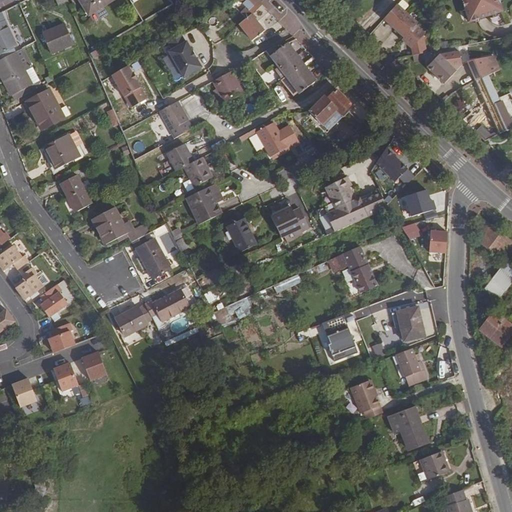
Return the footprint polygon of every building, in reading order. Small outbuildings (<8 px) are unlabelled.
[(79,0),(89,16),(113,0),(79,0)] [(257,0),(239,0),(247,8),(240,14),(243,17),(237,22),(238,24),(252,14),(262,4),(257,0)] [(460,0),(468,23),(502,12),(497,0),(460,0)] [(397,5),(384,20),(404,39),(403,41),(413,49),(414,57),(426,54),(424,37),(425,35),(416,27),(418,24),(397,5)] [(2,13),(0,13),(0,54),(17,46),(2,13)] [(238,24),(251,41),(265,30),(252,14),(238,24)] [(64,23),(41,33),(51,55),(74,45),(64,23)] [(173,51),(169,53),(184,79),(202,68),(196,59),(193,52),(187,43),(186,43),(181,36),(168,43),(173,51)] [(287,43),(269,57),(278,68),(284,76),(285,77),(292,86),(292,87),(297,93),(299,95),(317,81),(304,64),(303,63),(287,43)] [(100,48),(90,54),(93,59),(103,54),(100,48)] [(22,49),(0,60),(0,75),(11,96),(14,101),(36,90),(26,71),(32,67),(22,49)] [(444,84),(456,72),(450,66),(462,65),(460,52),(438,55),(426,67),(444,84)] [(493,56),(481,59),(488,76),(500,71),(493,56)] [(476,81),(488,76),(481,59),(468,62),(476,81)] [(53,62),(56,72),(63,69),(60,60),(53,62)] [(258,60),(251,65),(255,71),(261,80),(269,74),(258,60)] [(128,66),(112,76),(130,108),(147,99),(136,80),(137,80),(133,73),(132,74),(128,66)] [(278,68),(274,70),(281,79),(284,76),(278,68)] [(232,71),(213,82),(224,102),(243,91),(232,71)] [(511,123),(502,101),(500,102),(499,99),(488,76),(476,81),(499,134),(511,127),(511,123)] [(296,92),(292,87),(288,90),(292,95),(296,92)] [(49,90),(26,102),(42,131),(65,119),(64,118),(60,109),(49,90)] [(309,112),(322,125),(328,132),(343,116),(342,115),(352,105),(337,90),(326,99),(324,97),(309,112)] [(511,102),(508,94),(499,99),(500,102),(502,101),(511,123),(511,102)] [(178,101),(160,112),(170,130),(174,138),(192,129),(187,121),(189,120),(178,101)] [(66,106),(60,109),(64,118),(70,115),(66,106)] [(106,112),(112,127),(119,124),(112,110),(106,112)] [(272,120),(255,129),(256,132),(273,123),(272,120)] [(279,132),(273,123),(256,132),(262,142),(252,148),(260,163),(271,157),(288,147),(279,132)] [(290,126),(279,132),(288,147),(298,141),(290,126)] [(69,135),(43,147),(55,170),(80,157),(69,135)] [(298,141),(288,147),(289,150),(300,144),(298,141)] [(185,144),(167,154),(176,172),(183,168),(194,162),(185,144)] [(288,147),(260,163),(262,166),(289,150),(288,147)] [(386,148),(375,163),(394,182),(407,169),(386,148)] [(194,162),(183,168),(194,187),(213,177),(202,158),(194,162)] [(77,175),(60,184),(75,213),(92,204),(77,175)] [(348,177),(325,188),(335,210),(353,201),(356,200),(349,187),(352,186),(348,177)] [(186,191),(193,188),(189,179),(182,182),(186,191)] [(216,184),(209,187),(217,202),(223,199),(216,184)] [(209,187),(185,199),(198,225),(222,214),(209,187)] [(411,216),(436,209),(433,200),(430,201),(427,189),(406,195),(411,216)] [(356,200),(353,201),(335,210),(326,214),(335,232),(367,217),(386,208),(377,190),(370,194),(371,197),(365,200),(365,201),(361,203),(359,199),(356,200)] [(114,208),(92,219),(105,245),(127,233),(128,233),(123,224),(114,208)] [(286,209),(270,217),(280,238),(299,229),(300,232),(307,228),(298,209),(291,212),(288,214),(286,209)] [(487,223),(476,215),(471,222),(481,230),(487,223)] [(245,218),(225,227),(238,253),(257,244),(245,218)] [(130,221),(123,224),(128,233),(135,230),(134,229),(130,221)] [(404,233),(417,229),(412,223),(399,226),(404,233)] [(481,230),(475,239),(504,263),(508,258),(509,258),(511,253),(511,242),(487,223),(481,230)] [(128,233),(127,233),(128,235),(140,230),(143,236),(144,236),(149,233),(144,224),(134,229),(135,230),(128,233)] [(151,230),(154,238),(158,236),(165,254),(177,250),(167,224),(151,230)] [(179,229),(171,233),(174,237),(181,234),(179,229)] [(421,235),(417,229),(404,233),(407,238),(421,235)] [(0,230),(0,246),(10,238),(5,233),(3,234),(0,230)] [(140,230),(128,235),(132,242),(143,236),(140,230)] [(429,252),(445,253),(447,232),(430,231),(429,252)] [(181,234),(174,237),(181,251),(189,248),(181,234)] [(143,236),(132,242),(152,279),(171,269),(154,238),(147,242),(144,236),(143,236)] [(12,245),(0,254),(0,267),(3,271),(13,263),(17,269),(18,270),(29,262),(28,261),(23,255),(21,257),(12,245)] [(360,246),(328,261),(333,272),(348,266),(361,294),(378,286),(360,246)] [(189,248),(181,251),(180,252),(190,268),(194,275),(199,272),(189,254),(191,253),(189,248)] [(504,263),(482,291),(497,303),(502,296),(511,303),(511,260),(509,258),(508,258),(504,263)] [(16,289),(24,300),(43,287),(34,275),(37,274),(32,268),(22,276),(26,282),(16,289)] [(298,275),(273,285),(276,293),(302,283),(298,275)] [(40,305),(48,317),(67,304),(59,292),(61,291),(57,285),(46,293),(50,298),(44,303),(40,305)] [(154,304),(152,301),(145,305),(152,318),(158,315),(161,321),(189,307),(180,290),(154,304)] [(46,293),(40,297),(44,303),(50,298),(46,293)] [(246,296),(213,307),(220,326),(253,314),(246,296)] [(137,306),(115,318),(125,337),(147,325),(146,323),(152,320),(152,319),(152,318),(145,305),(139,308),(137,306)] [(418,307),(396,312),(403,342),(425,337),(418,307)] [(0,331),(15,322),(6,310),(2,313),(0,314),(0,331)] [(213,312),(205,316),(208,322),(216,319),(213,313),(213,312)] [(511,326),(493,312),(479,330),(501,347),(510,335),(511,332),(511,326)] [(327,345),(333,362),(357,353),(348,328),(344,330),(339,317),(321,323),(329,344),(327,345)] [(48,340),(53,353),(75,345),(70,331),(72,330),(69,324),(57,329),(59,335),(53,338),(48,340)] [(50,331),(53,338),(59,335),(57,329),(50,331)] [(382,343),(372,346),(375,358),(385,355),(382,343)] [(420,369),(412,348),(395,355),(407,385),(426,377),(422,368),(420,369)] [(107,375),(98,352),(82,358),(90,381),(107,375)] [(78,385),(70,363),(53,369),(62,392),(78,385)] [(37,401),(28,379),(11,385),(20,407),(37,401)] [(371,380),(369,381),(375,397),(377,396),(371,380)] [(369,381),(349,388),(360,415),(363,413),(366,420),(383,413),(380,405),(378,406),(375,397),(369,381)] [(77,387),(62,392),(64,399),(80,394),(77,387)] [(404,406),(388,413),(389,417),(406,411),(404,406)] [(389,417),(388,417),(394,433),(401,431),(408,450),(428,443),(414,407),(406,411),(389,417)] [(442,451),(419,460),(427,480),(449,472),(442,451)] [(462,490),(443,498),(447,511),(468,511),(465,500),(462,490)]
